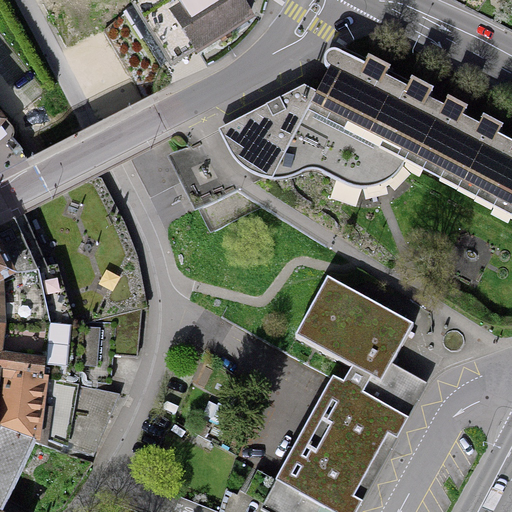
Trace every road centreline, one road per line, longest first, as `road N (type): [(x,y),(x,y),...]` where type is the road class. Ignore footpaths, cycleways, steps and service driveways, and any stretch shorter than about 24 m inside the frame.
road 1 (residential): [(103,483),(153,361),(156,276),(116,169),(26,0)]
road 2 (residential): [(316,0),(276,53),(166,114)]
road 3 (residential): [(15,193),(166,114)]
road 4 (primary): [(511,58),(397,0)]
